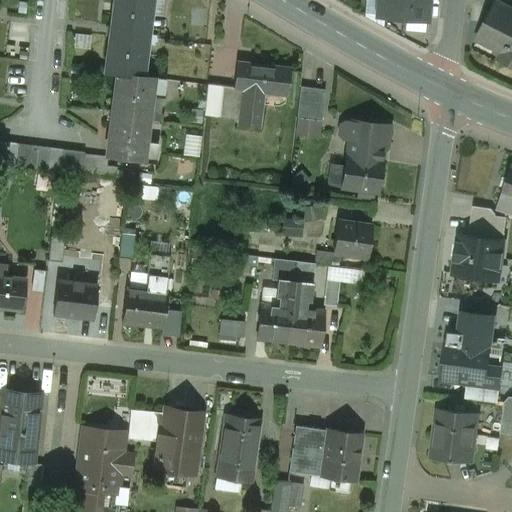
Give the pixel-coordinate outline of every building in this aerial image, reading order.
[(115,0),(106,72),(142,76),(150,12),(151,0),(115,0)] [(428,0),(377,0),(376,17),(427,21),(428,0)] [(511,10),(496,2),(479,36),(503,49),(498,59),(511,65),(511,10)] [(289,70),(236,63),(233,88),(242,89),(238,126),(258,128),(263,87),(273,88),(272,93),(286,95),(289,70)] [(142,76),(106,72),(106,73),(118,75),(106,157),(143,161),(151,98),(151,96),(149,96),(152,78),(142,76)] [(166,79),(152,78),(149,96),(151,96),(151,98),(163,99),(166,79)] [(222,85),(207,84),(204,115),(219,117),(222,85)] [(324,90),(299,87),(296,118),(321,121),(324,90)] [(389,127),(351,121),(351,122),(345,121),(344,122),(340,125),(339,135),(342,139),(342,140),(348,140),(342,188),(376,193),(380,161),(378,161),(380,151),(382,151),(386,148),(389,127)] [(186,154),(201,155),(202,134),(186,134),(186,154)] [(84,152),(0,141),(0,164),(81,175),(84,152)] [(511,165),(501,195),(501,196),(511,199),(511,165)] [(511,199),(501,196),(497,209),(511,213),(511,199)] [(491,209),(472,206),(470,221),(505,226),(506,218),(495,216),(495,214),(491,209)] [(371,226),(337,221),(333,253),(366,258),(371,226)] [(505,226),(470,221),(468,236),(503,241),(505,226)] [(135,235),(121,234),(118,258),(132,259),(135,235)] [(468,236),(459,235),(453,274),(490,279),(492,265),(500,266),(503,241),(468,236)] [(64,239),(50,237),(48,261),(62,263),(64,239)] [(170,255),(148,253),(144,290),(165,293),(170,255)] [(296,262),(273,259),(271,280),(276,281),(277,279),(294,281),(296,262)] [(314,264),(296,262),(294,281),(311,283),(311,284),(314,264)] [(329,266),(329,280),(360,281),(361,267),(329,266)] [(32,289),(42,290),(45,270),(35,269),(32,289)] [(25,279),(0,275),(0,308),(21,311),(25,279)] [(294,281),(277,279),(276,281),(274,297),(278,298),(277,306),(291,308),(294,281)] [(96,285),(57,280),(53,314),(91,319),(96,285)] [(311,283),(294,281),(291,308),(304,310),(305,300),(309,301),(311,284),(311,283)] [(339,282),(325,281),(323,305),(336,307),(339,282)] [(144,290),(126,288),(122,323),(161,328),(165,293),(144,290)] [(277,306),(260,304),(256,338),(286,342),(287,341),(291,308),(277,306)] [(179,335),(182,310),(169,308),(165,333),(179,335)] [(304,310),(291,308),(287,341),(317,345),(321,312),(304,310)] [(492,317),(463,313),(459,337),(489,341),(492,317)] [(220,338),(245,339),(245,319),(220,318),(220,338)] [(489,341),(459,337),(458,345),(488,349),(489,341)] [(458,345),(446,343),(441,379),(468,382),(469,382),(482,384),(483,383),(488,349),(458,345)] [(498,385),(483,383),(482,384),(469,382),(468,382),(466,398),(496,402),(498,385)] [(39,395),(3,391),(0,421),(0,428),(35,432),(39,395)] [(511,397),(509,397),(504,403),(500,433),(511,435),(511,397)] [(197,412),(169,409),(168,418),(159,418),(160,413),(130,410),(128,434),(157,437),(154,462),(165,464),(164,469),(189,472),(197,412)] [(476,414),(438,409),(432,458),(453,461),(453,460),(470,462),(475,424),(474,424),(475,415),(476,415),(476,414)] [(259,420),(226,415),(217,476),(250,481),(259,420)] [(326,430),(294,425),(288,471),(311,474),(314,451),(323,452),(326,430)] [(35,432),(0,428),(0,454),(2,455),(32,458),(35,432)] [(124,432),(83,429),(72,511),(114,511),(118,487),(117,487),(119,468),(121,468),(122,457),(121,457),(124,432)] [(361,434),(326,429),(326,430),(323,452),(314,451),(311,474),(330,477),(328,490),(347,492),(349,480),(355,481),(361,434)] [(40,464),(26,462),(23,498),(36,500),(40,464)] [(270,510),(269,511),(284,511),(289,481),(274,479),(270,510)]
